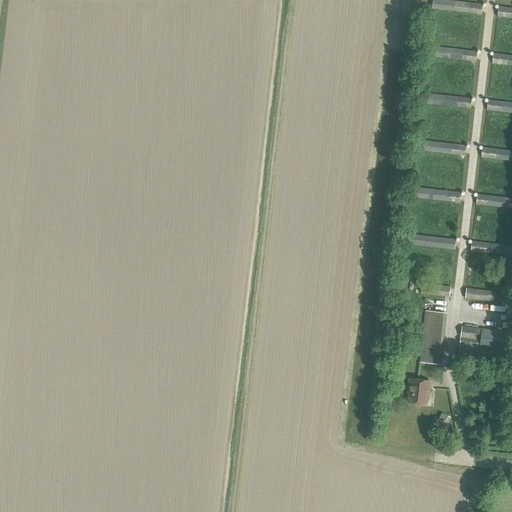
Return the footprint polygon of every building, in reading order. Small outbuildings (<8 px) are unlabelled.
[(432,0),(432,9),(481,14),(482,4),(445,0),(432,0)] [(511,7),(498,6),(497,16),(511,17),(511,7)] [(427,46),(426,56),(476,62),(477,51),(427,46)] [(511,55),(493,53),(492,64),(511,65),(511,55)] [(421,103),(470,108),(471,98),(422,93),(421,103)] [(487,110),(511,113),(511,103),(488,100),(487,110)] [(417,140),(415,150),(465,156),(466,146),(417,140)] [(511,151),(483,147),(481,158),(511,161),(511,151)] [(410,197),(460,202),(461,192),(411,187),(410,197)] [(476,204),(511,209),(511,198),(477,194),(476,204)] [(406,233),(405,243),(454,249),(456,239),(406,233)] [(511,245),(472,241),(470,251),(511,256),(511,245)] [(422,283),(421,293),(449,297),(450,286),(422,283)] [(465,299),(493,302),(494,291),(466,288),(465,299)] [(425,351),(422,351),(421,362),(441,364),(447,313),(429,311),(425,351)] [(460,337),(475,339),(476,328),(462,326),(460,337)] [(480,339),(479,347),(501,350),(503,331),(482,329),(480,339)] [(458,355),(460,355),(473,357),(474,347),(460,345),(458,355)] [(478,357),(500,360),(501,350),(479,347),(478,357)] [(426,404),(426,397),(428,397),(430,381),(409,379),(408,388),(410,388),(409,402),(408,402),(426,405),(426,404)]
